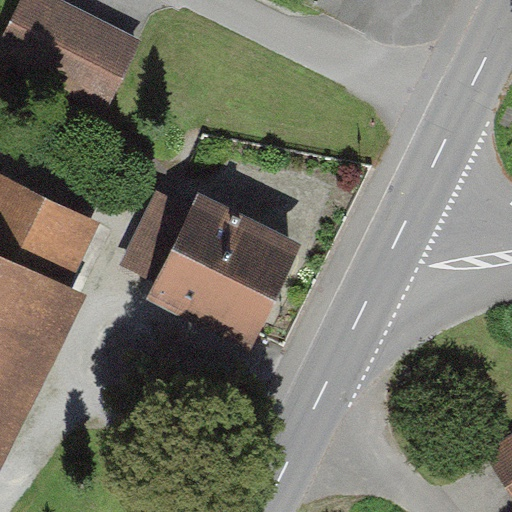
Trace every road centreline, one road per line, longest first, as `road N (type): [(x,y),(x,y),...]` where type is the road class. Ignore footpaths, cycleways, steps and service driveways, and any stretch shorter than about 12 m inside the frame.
road 1 (residential): [(452,133),(192,0)]
road 2 (tertiary): [(268,511),(384,273)]
road 3 (track): [(302,443),(445,511)]
road 4 (tertiary): [(384,273),(452,133)]
road 5 (tertiary): [(452,133),(511,11)]
road 6 (unclassified): [(384,273),(511,253)]
